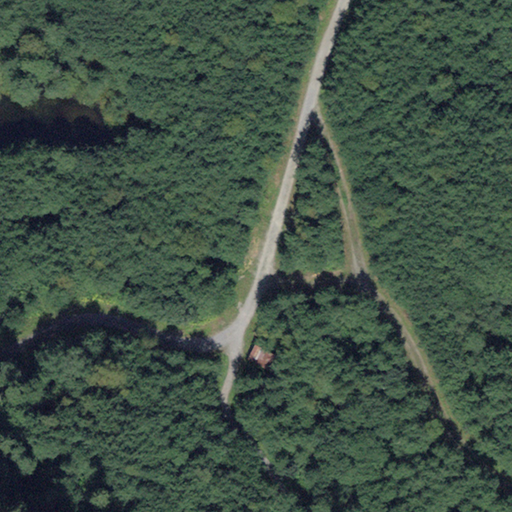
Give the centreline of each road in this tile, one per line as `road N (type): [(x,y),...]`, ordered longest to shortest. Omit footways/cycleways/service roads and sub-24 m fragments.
road 1 (track): [(306,102),(370,292),(459,442),(511,490)]
road 2 (track): [(219,359),(249,300),(336,0)]
road 3 (track): [(0,350),(73,326),(219,359)]
road 4 (track): [(249,300),(308,285),(370,292)]
